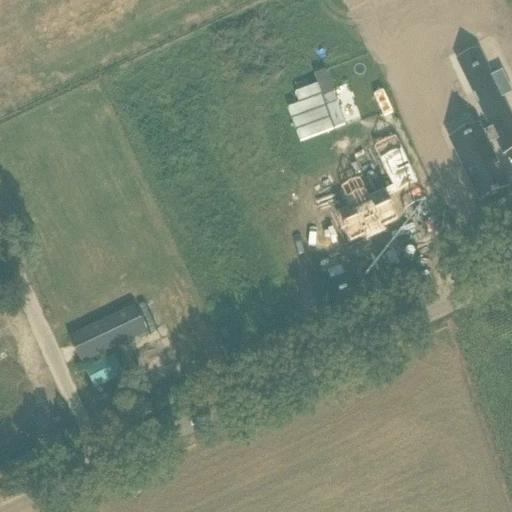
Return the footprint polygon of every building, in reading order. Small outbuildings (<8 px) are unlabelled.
[(431,122),(383,0),(302,0),(277,10),(335,159),(431,122)] [(463,74),(481,66),(474,51),(456,60),(463,74)] [(487,125),(451,143),(477,197),(502,184),(481,141),(488,138),(487,134),(508,123),(498,101),(487,79),(481,66),(463,74),(487,125)] [(501,73),(487,79),(498,101),(511,95),(501,73)] [(300,115),(285,122),(296,146),(311,139),(300,115)] [(502,157),(511,151),(511,131),(508,123),(490,132),(502,157)] [(353,210),(338,217),(351,244),(375,232),(378,237),(388,232),(385,227),(407,216),(396,193),(419,182),(396,136),(374,147),(393,185),(369,197),(365,190),(347,199),(353,210)] [(87,330),(69,339),(72,345),(78,357),(81,363),(82,362),(99,355),(144,333),(133,309),(87,330)] [(93,389),(111,380),(122,375),(113,357),(102,362),(84,370),(93,389)] [(109,420),(122,413),(115,397),(101,403),(109,420)]
